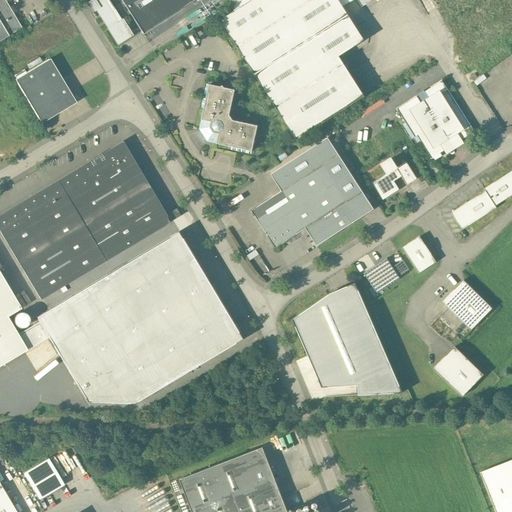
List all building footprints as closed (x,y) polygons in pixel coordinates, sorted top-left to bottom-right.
[(22,28),(5,0),(0,0),(0,21),(9,36),(22,28)] [(109,0),(91,0),(118,43),(131,34),(109,0)] [(121,0),(142,34),(195,0),(121,0)] [(339,0),(251,0),(221,20),(297,140),(365,96),(339,56),(365,40),(339,0)] [(0,40),(9,36),(0,21),(0,40)] [(76,102),(50,59),(15,80),(41,123),(76,102)] [(448,89),(442,81),(425,91),(430,100),(422,105),(417,97),(397,109),(415,137),(417,135),(432,158),(444,151),(446,150),(441,141),(455,132),(460,141),(462,140),(475,132),(448,89)] [(235,90),(206,84),(201,109),(204,109),(200,129),(208,141),(227,145),(227,149),(251,154),(258,126),(233,120),(229,115),(235,90)] [(417,97),(422,105),(430,100),(425,91),(424,90),(416,95),(417,97)] [(444,151),(447,154),(464,143),(462,140),(460,141),(455,132),(441,141),(446,150),(444,151)] [(374,209),(328,137),(270,174),(281,191),(251,210),(276,248),(306,228),(317,246),(361,217),(374,209)] [(123,141),(57,180),(83,223),(148,184),(123,141)] [(391,159),(383,164),(388,173),(396,167),(391,159)] [(417,178),(406,161),(396,167),(402,176),(407,185),(417,178)] [(388,173),(372,183),(383,200),(399,190),(394,181),(402,176),(396,167),(388,173)] [(511,170),(489,186),(484,189),(486,191),(491,198),(495,206),(511,194),(511,170)] [(83,223),(57,180),(0,214),(0,231),(40,299),(106,261),(83,223)] [(148,184),(83,223),(106,261),(171,222),(148,184)] [(477,196),(468,201),(468,202),(462,206),(451,213),(462,230),(497,208),(495,206),(491,198),(486,191),(477,196)] [(180,231),(37,317),(90,400),(133,405),(243,340),(180,231)] [(436,262),(420,236),(403,248),(419,273),(436,262)] [(392,267),(386,258),(363,273),(377,293),(410,272),(402,260),(392,267)] [(0,273),(0,365),(27,349),(8,316),(21,308),(0,273)] [(492,308),(464,280),(462,281),(453,290),(442,302),(471,330),(492,308)] [(350,286),(328,295),(293,319),(308,354),(322,387),(358,385),(359,395),(403,392),(356,283),(350,286)] [(484,375),(455,346),(453,348),(444,357),(445,357),(434,368),(443,377),(462,396),(482,376),(484,375)] [(288,511),(272,470),(263,447),(206,469),(179,479),(192,511),(288,511)] [(64,485),(48,458),(23,473),(39,500),(64,485)] [(511,511),(511,459),(481,472),(496,511),(511,511)] [(16,511),(0,484),(0,511),(16,511)]
